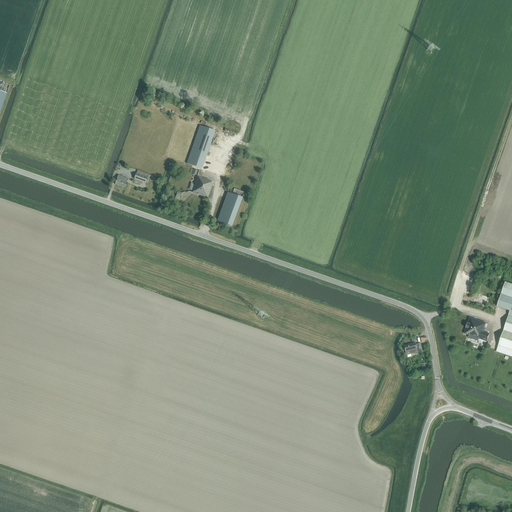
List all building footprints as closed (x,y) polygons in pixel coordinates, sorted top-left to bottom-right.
[(187,164),(202,169),(215,131),(200,126),(187,164)] [(209,181),(209,180),(202,177),(204,173),(199,171),(192,193),(208,198),(214,183),(209,181)] [(134,179),(145,183),(147,178),(136,173),(134,179)] [(115,185),(125,189),(127,183),(128,179),(118,175),(115,185)] [(217,221),(230,226),(232,226),(242,198),(244,192),(234,189),(232,194),(228,193),(217,221)] [(497,352),(511,357),(511,284),(505,282),(497,307),(510,311),(497,352)] [(484,328),(486,323),(470,318),(468,324),(468,323),(466,328),(464,334),(469,336),(479,339),(487,342),(489,334),(484,332),(485,328),(484,328)] [(405,353),(410,352),(410,353),(413,353),(415,353),(422,352),(420,344),(415,345),(415,343),(404,346),(405,353)]
